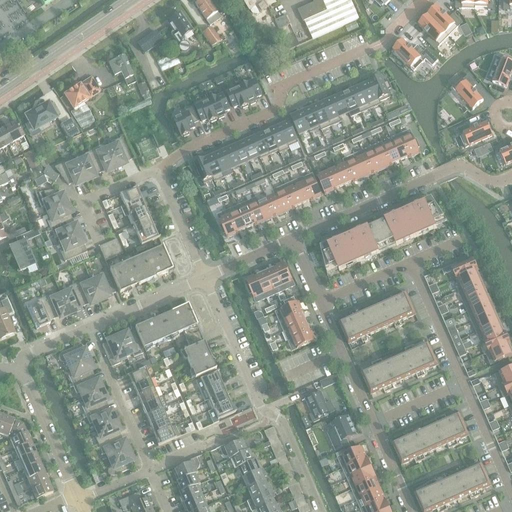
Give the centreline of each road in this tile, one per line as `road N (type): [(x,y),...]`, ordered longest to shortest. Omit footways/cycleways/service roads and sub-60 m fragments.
road 1 (residential): [(322,511),(284,422),(261,407),(203,276)]
road 2 (residential): [(368,50),(288,84),(271,114),(187,151),(160,174)]
road 3 (residential): [(511,177),(485,182),(454,168),(291,238)]
road 4 (residential): [(16,367),(26,353),(203,276)]
road 5 (tertiary): [(0,89),(129,0)]
road 6 (residential): [(77,496),(16,367)]
road 7 (residential): [(371,425),(320,301)]
road 8 (residential): [(410,263),(464,383)]
road 9 (residential): [(149,467),(100,350)]
road 10 (residential): [(160,174),(149,170),(80,198),(96,233)]
road 11 (residential): [(464,383),(511,493)]
